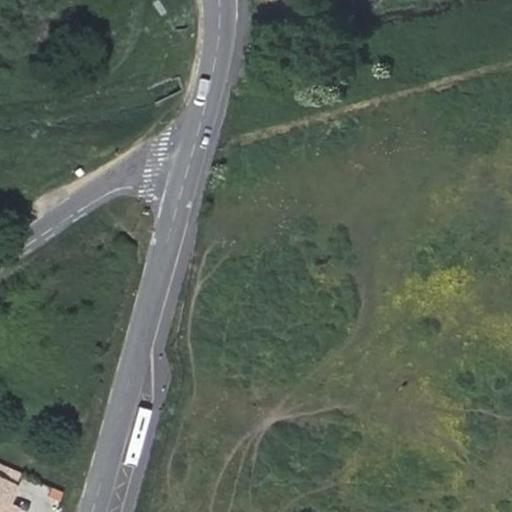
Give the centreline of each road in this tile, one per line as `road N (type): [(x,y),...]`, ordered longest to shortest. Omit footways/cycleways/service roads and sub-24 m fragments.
road 1 (residential): [(91,511),(185,172)]
road 2 (residential): [(185,172),(114,180),(0,257)]
road 3 (residential): [(185,172),(219,30),(218,0)]
